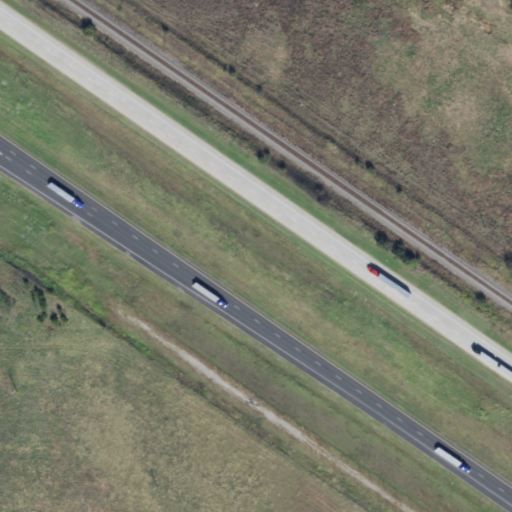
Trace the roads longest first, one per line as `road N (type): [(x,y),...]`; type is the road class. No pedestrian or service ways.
road 1 (trunk): [(0,138),(511,490)]
road 2 (trunk): [(511,364),(0,16)]
